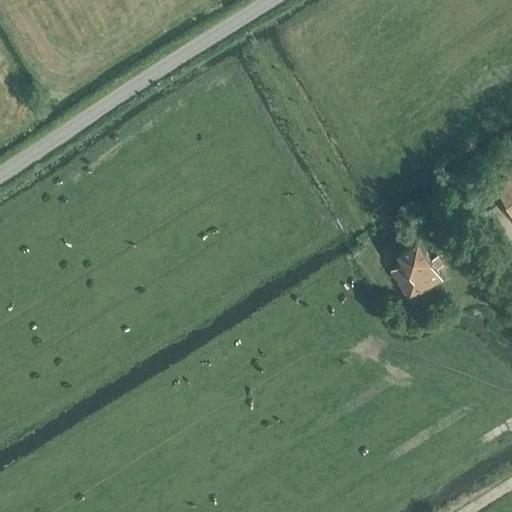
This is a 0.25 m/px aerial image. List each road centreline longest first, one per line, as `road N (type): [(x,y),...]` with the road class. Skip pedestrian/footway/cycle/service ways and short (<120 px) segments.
road 1 (unclassified): [(0,173),(268,0)]
road 2 (track): [(371,243),(236,21)]
